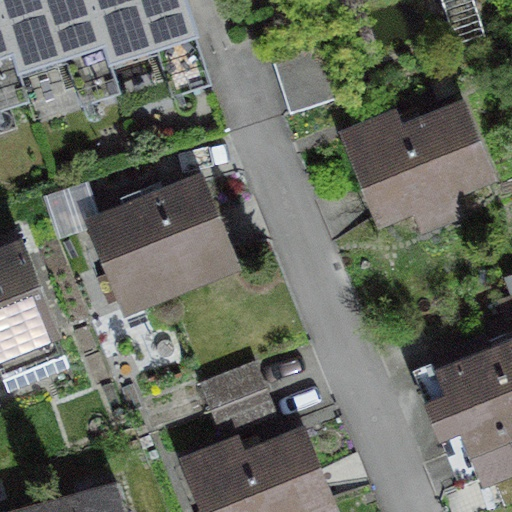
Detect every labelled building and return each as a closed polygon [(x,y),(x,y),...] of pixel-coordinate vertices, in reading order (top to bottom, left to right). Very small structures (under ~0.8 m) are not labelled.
[(0,24),(11,59),(18,77),(102,49),(85,0),(9,0),(0,3),(0,24)] [(85,0),(102,49),(109,69),(192,41),(178,0),(85,0)] [(0,62),(11,59),(0,24),(0,62)] [(321,45),(268,62),(286,117),(339,99),(321,45)] [(388,116),(330,136),(363,233),(402,220),(408,237),(458,220),(449,194),(484,182),(459,109),(393,131),(388,116)] [(93,218),(76,224),(80,235),(112,324),(230,282),(194,182),(93,218)] [(82,188),(39,204),(54,244),(80,235),(76,224),(93,218),(82,188)] [(0,358),(46,341),(7,243),(0,245),(0,358)] [(511,342),(433,376),(443,399),(408,413),(421,444),(448,433),(474,494),(511,478),(511,342)] [(195,392),(205,417),(265,394),(255,369),(195,392)] [(274,418),(265,394),(205,417),(214,441),(274,418)] [(231,442),(171,466),(188,511),(328,511),(298,436),(238,459),(231,442)] [(111,511),(105,487),(14,511),(111,511)]
